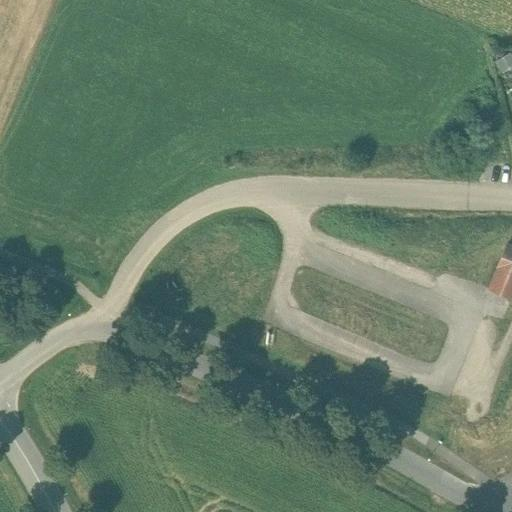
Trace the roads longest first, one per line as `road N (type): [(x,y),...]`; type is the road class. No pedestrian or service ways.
road 1 (residential): [(511,202),(243,195),(197,205),(161,228),(126,272),(102,324)]
road 2 (residential): [(102,324),(145,337),(491,511)]
